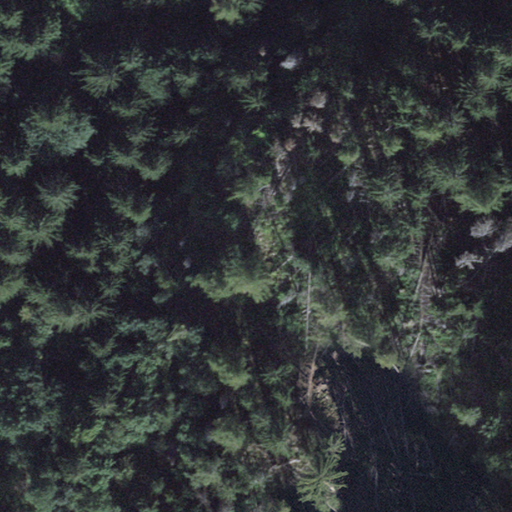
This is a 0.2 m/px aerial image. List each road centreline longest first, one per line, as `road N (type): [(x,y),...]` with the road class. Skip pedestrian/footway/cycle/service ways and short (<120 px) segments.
road 1 (track): [(261,0),(73,216),(0,322)]
road 2 (track): [(0,22),(36,53),(65,56),(130,40),(195,0)]
